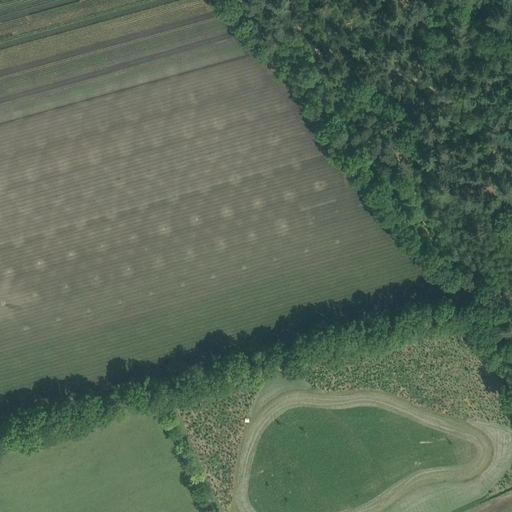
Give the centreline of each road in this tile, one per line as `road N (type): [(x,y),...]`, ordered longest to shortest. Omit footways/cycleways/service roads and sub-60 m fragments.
road 1 (track): [(409,150),(270,0)]
road 2 (track): [(429,0),(409,150)]
road 3 (track): [(511,215),(499,196),(442,176),(409,150)]
